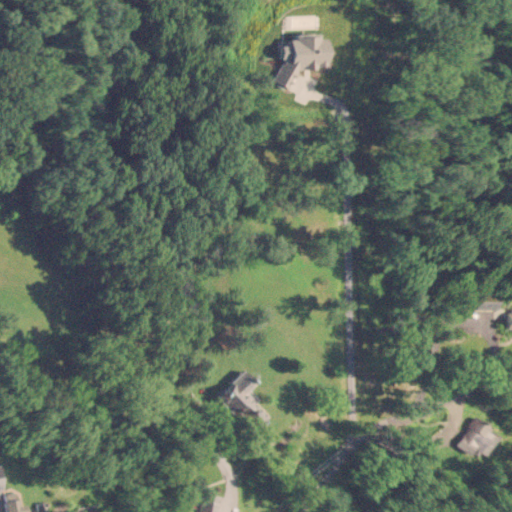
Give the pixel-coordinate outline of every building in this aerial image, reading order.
[(292,84),(291,68),(324,67),(323,34),(286,35),(286,43),(278,44),(278,60),(273,60),(274,84),(292,84)] [(472,308),(494,308),(494,293),(472,293),(472,308)] [(252,382),(241,370),(215,394),(248,428),(262,415),(252,405),(259,398),(248,386),(252,382)] [(484,453),(496,430),(467,416),(453,445),(468,453),(471,447),(484,453)] [(5,511),(24,511),(23,504),(16,505),(14,491),(2,492),(5,511)]
